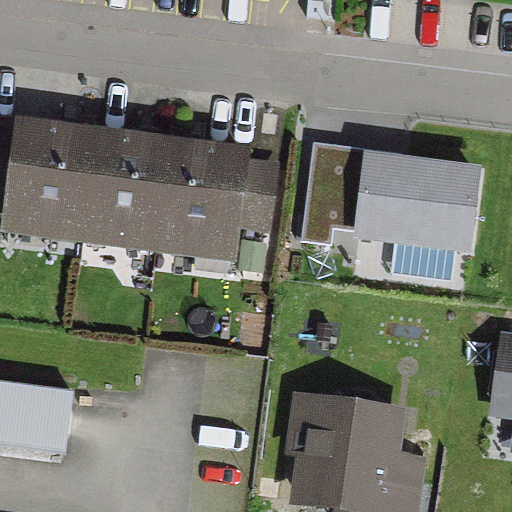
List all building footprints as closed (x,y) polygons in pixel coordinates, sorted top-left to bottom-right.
[(2,222),(76,231),(78,232),(90,139),(15,130),(13,140),(0,138),(0,184),(7,186),(2,222)] [(162,149),(90,139),(78,232),(150,241),(162,149)] [(238,159),(162,149),(150,241),(226,251),(229,223),(258,227),(266,172),(237,168),(238,159)] [(469,172),(320,150),(308,234),(326,236),(329,221),(459,240),(469,172)] [(511,346),(501,345),(492,411),(511,414),(511,346)] [(0,448),(59,456),(67,396),(0,387),(0,448)] [(374,511),(389,416),(310,404),(295,503),(352,511),(374,511)]
